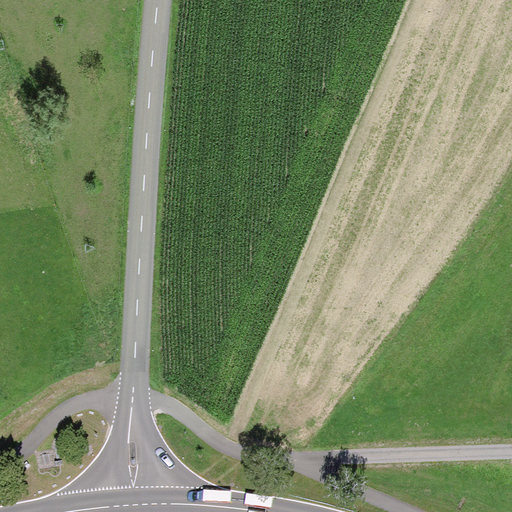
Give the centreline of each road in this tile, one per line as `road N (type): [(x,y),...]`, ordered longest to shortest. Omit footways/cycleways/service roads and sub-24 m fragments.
road 1 (tertiary): [(133,505),(132,396),(158,0)]
road 2 (track): [(0,465),(64,411),(132,396),(172,408),(229,452),(294,464),(395,511)]
road 3 (track): [(294,464),(511,454)]
road 4 (primary): [(133,505),(271,511)]
